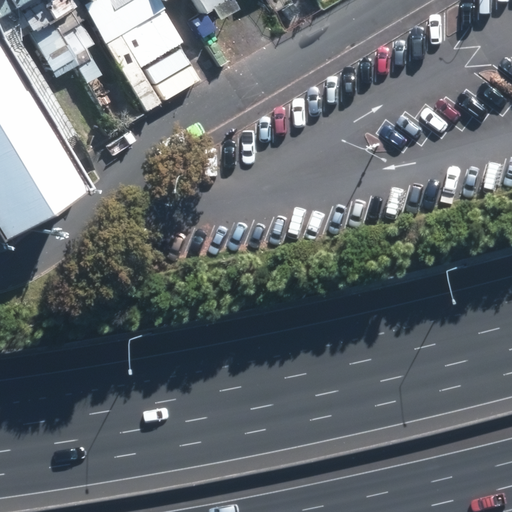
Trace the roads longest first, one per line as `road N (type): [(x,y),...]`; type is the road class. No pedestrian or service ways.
road 1 (motorway): [(129,454),(511,371)]
road 2 (motorway): [(511,460),(288,511)]
road 3 (motorway): [(0,472),(129,454)]
road 4 (motorway): [(0,442),(129,454)]
